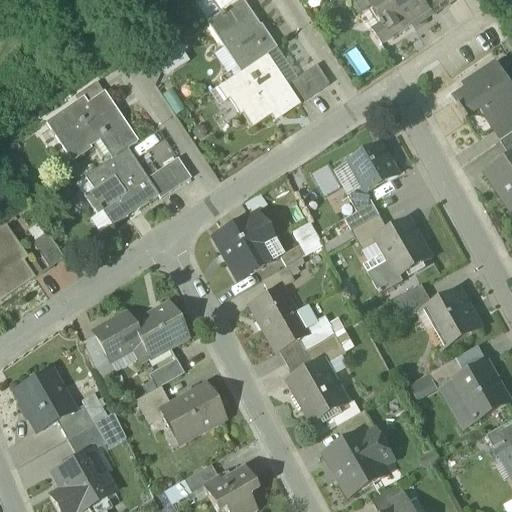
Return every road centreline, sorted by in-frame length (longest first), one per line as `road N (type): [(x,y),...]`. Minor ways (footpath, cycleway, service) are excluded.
road 1 (residential): [(309,511),(163,241)]
road 2 (residential): [(511,314),(389,85)]
road 3 (residential): [(163,241),(0,350)]
road 4 (residential): [(352,112),(218,203)]
road 5 (residential): [(218,203),(129,69)]
road 6 (residential): [(389,85),(483,21),(472,0)]
road 7 (residential): [(276,0),(352,112)]
